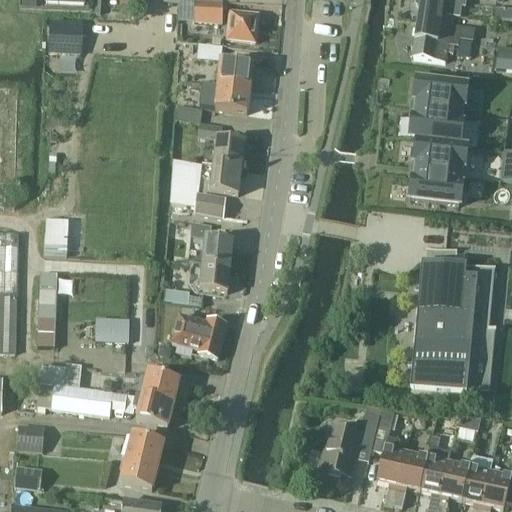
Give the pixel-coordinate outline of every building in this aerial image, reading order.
[(22,0),(22,9),(35,10),(35,0),(22,0)] [(84,9),(84,0),(44,0),(44,7),(84,9)] [(418,11),(417,23),(437,26),(439,17),(452,19),(459,20),(461,0),(414,0),(414,5),(418,11)] [(93,1),(92,15),(92,17),(100,17),(100,15),(101,2),(93,1)] [(194,5),(194,28),(220,28),(221,5),(194,5)] [(227,43),(255,46),(258,19),(231,16),(227,43)] [(474,31),(450,27),(452,19),(439,17),(437,26),(417,23),(414,42),(448,46),(448,47),(458,49),(458,48),(472,49),(473,41),(474,31)] [(83,25),(51,23),(50,31),(49,56),(81,57),(83,32),(83,25)] [(412,61),(445,65),(448,47),(448,46),(414,42),(412,61)] [(200,44),(198,59),(221,61),(222,46),(200,44)] [(458,48),(458,49),(456,59),(470,61),(472,49),(458,48)] [(511,56),(497,54),(495,71),(511,73),(511,56)] [(221,66),(219,90),(250,93),(252,69),(221,66)] [(417,84),(415,103),(417,103),(416,112),(460,117),(461,108),(463,108),(465,89),(417,84)] [(216,114),(247,118),(250,93),(219,90),(216,114)] [(178,111),(177,126),(199,128),(200,114),(178,111)] [(412,121),(410,141),(417,142),(417,146),(458,151),(461,126),(460,126),(460,117),(416,112),(415,121),(412,121)] [(221,144),(222,131),(198,129),(197,142),(221,144)] [(243,147),(216,144),(214,170),(241,173),(243,147)] [(50,146),(49,155),(63,156),(63,146),(50,146)] [(417,146),(415,165),(417,165),(416,174),(460,179),(461,170),(462,170),(464,151),(458,151),(417,146)] [(169,208),(195,212),(196,201),(197,201),(201,168),(173,165),(169,208)] [(238,198),(241,173),(214,170),(211,195),(238,198)] [(412,183),(410,203),(459,208),(461,188),(459,187),(460,179),(416,174),(415,183),(412,183)] [(224,204),(197,201),(196,201),(195,212),(194,218),(221,222),(224,204)] [(66,260),(67,224),(45,222),(43,259),(66,260)] [(170,239),(186,240),(187,227),(171,225),(170,239)] [(0,356),(15,357),(19,257),(19,237),(0,236),(0,356)] [(232,246),(205,243),(203,268),(230,271),(232,246)] [(410,388),(410,390),(481,397),(481,395),(482,381),(482,380),(483,365),(483,364),(485,350),(485,349),(486,335),(488,335),(489,332),(494,273),(495,273),(495,272),(467,269),(466,269),(465,279),(448,277),(448,268),(425,266),(421,311),(417,311),(414,343),(418,344),(413,389),(410,388)] [(227,296),(230,271),(203,268),(200,293),(227,296)] [(54,335),(56,274),(39,274),(37,334),(54,335)] [(186,310),(186,297),(166,295),(165,308),(186,310)] [(203,322),(202,325),(177,319),(170,348),(200,356),(200,357),(218,362),(227,328),(203,322)] [(149,322),(94,322),(93,344),(149,346),(149,322)] [(158,360),(169,363),(172,353),(161,350),(158,360)] [(41,368),(39,387),(39,390),(51,391),(53,370),(41,368)] [(78,394),(78,392),(81,370),(65,368),(62,392),(78,394)] [(179,385),(149,377),(143,400),(173,408),(179,385)] [(62,392),(51,391),(39,390),(37,412),(108,421),(111,396),(78,392),(78,394),(62,392)] [(167,432),(173,408),(143,400),(137,424),(167,432)] [(371,455),(380,413),(366,410),(365,416),(360,437),(331,430),(320,474),(350,482),(358,452),(371,455)] [(395,416),(380,413),(371,455),(383,458),(377,485),(389,488),(385,508),(393,510),(406,455),(397,453),(399,442),(389,440),(395,416)] [(478,436),(478,434),(479,429),(480,425),(481,422),(460,420),(457,431),(478,436)] [(480,425),(479,429),(482,433),(483,434),(486,434),(490,432),(491,427),(489,423),(484,422),(480,425)] [(16,454),(41,456),(43,431),(18,430),(16,454)] [(164,447),(133,439),(127,463),(158,471),(164,447)] [(450,456),(428,451),(425,460),(427,460),(419,495),(431,498),(428,511),(437,511),(448,465),(447,465),(450,456)] [(402,511),(407,492),(419,495),(427,460),(425,460),(406,455),(393,510),(402,511)] [(152,494),(158,471),(127,463),(121,486),(152,494)] [(469,470),(448,465),(437,511),(446,511),(449,502),(461,505),(469,470)] [(16,470),(13,492),(27,494),(40,495),(42,473),(16,470)] [(472,511),(481,511),(490,475),(469,470),(461,505),(473,508),(472,511)] [(511,479),(511,480),(490,475),(481,511),(490,511),(491,511),(504,511),(505,508),(511,509),(511,479)]
